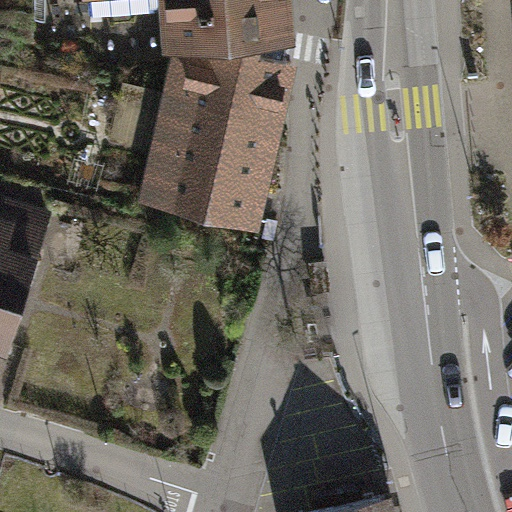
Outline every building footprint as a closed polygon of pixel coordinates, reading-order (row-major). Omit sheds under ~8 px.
[(185,33),(254,49),(257,39),(259,31),(287,29),(285,0),(89,0),(90,15),(182,7),(185,33)] [(254,49),(185,33),(172,91),(185,94),(275,115),(288,57),(254,49)] [(252,215),(275,115),(185,94),(162,195),(252,215)] [(0,339),(7,342),(54,204),(0,189),(0,339)] [(398,511),(395,493),(302,511),(398,511)]
